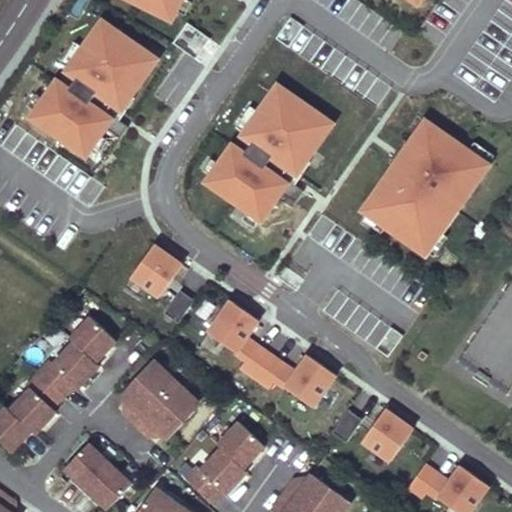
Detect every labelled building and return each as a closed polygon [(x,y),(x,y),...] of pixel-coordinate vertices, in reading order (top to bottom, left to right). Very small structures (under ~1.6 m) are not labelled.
[(129,0),(169,20),(174,10),(178,0),(129,0)] [(186,0),(178,0),(174,10),(183,15),(189,1),(186,0)] [(127,44),(98,23),(64,71),(73,77),(66,88),(54,80),(30,114),(48,127),(46,129),(83,155),(89,147),(98,135),(103,128),(117,138),(125,126),(117,120),(110,115),(108,118),(103,114),(110,103),(117,108),(126,94),(134,83),(136,84),(154,59),(129,41),(127,44)] [(303,158),(310,148),(312,149),(330,123),(304,105),(302,107),(274,87),(256,112),(242,133),(240,136),(249,142),(242,153),(230,145),(216,164),(208,176),(205,179),(223,192),(221,194),(246,211),(257,219),(260,221),(279,192),(293,202),(302,191),(293,185),(286,180),(284,183),(278,179),(286,168),(293,173),(303,158)] [(117,120),(132,98),(126,94),(117,108),(110,103),(103,114),(108,118),(110,115),(117,120)] [(242,133),(256,112),(251,109),(246,108),(233,127),(242,133)] [(456,210),(488,164),(486,163),(467,149),(427,122),(411,145),(414,147),(399,169),(392,165),(362,208),(366,211),(385,224),(394,230),(393,233),(422,253),(424,250),(438,230),(453,208),(456,210)] [(98,135),(89,147),(98,153),(106,140),(98,135)] [(388,162),(392,165),(399,169),(414,147),(411,145),(403,140),(388,162)] [(492,155),(473,141),(467,149),(486,163),(492,155)] [(208,176),(216,164),(208,158),(200,170),(208,176)] [(293,185),(308,162),(303,158),(293,173),(286,168),(278,179),(284,183),(286,180),(293,185)] [(251,227),(257,219),(246,211),(240,219),(251,227)] [(385,224),(366,211),(361,218),(380,231),(385,224)] [(432,256),(446,236),(438,230),(424,250),(432,256)] [(158,297),(180,265),(152,245),(130,277),(158,297)] [(511,283),(461,361),(509,392),(511,387),(511,283)] [(176,323),(192,301),(178,290),(161,312),(176,323)] [(244,338),(257,321),(229,300),(206,332),(234,352),(244,338)] [(53,408),(75,385),(78,389),(100,366),(96,363),(116,341),(90,317),(70,339),(73,343),(53,364),(49,360),(26,385),(30,389),(10,411),(6,407),(0,413),(0,442),(11,453),(31,431),(35,435),(56,412),(53,408)] [(393,354),(402,330),(387,324),(377,348),(393,354)] [(244,360),(254,345),(244,338),(234,352),(244,360)] [(244,360),(238,368),(253,378),(269,355),(254,345),(244,360)] [(269,355),(253,378),(267,388),(273,380),(283,366),(269,355)] [(293,373),(283,387),(310,407),(333,375),(306,355),(293,373)] [(131,406),(123,414),(148,438),(156,430),(167,440),(194,412),(194,398),(161,366),(147,367),(119,395),(131,406)] [(283,387),(293,373),(283,366),(273,380),(283,387)] [(389,462),(411,429),(383,410),(360,442),(389,462)] [(345,441),(360,421),(346,411),(331,431),(345,441)] [(243,469),(264,447),(239,422),(218,445),(221,448),(201,470),(197,466),(185,479),(211,503),(222,491),(225,495),(246,472),(243,469)] [(131,484),(88,444),(64,469),(66,472),(105,508),(107,510),(131,484)] [(426,490),(437,475),(423,465),(407,487),(421,497),(426,490)] [(456,511),(467,511),(488,485),(459,465),(437,498),(456,511)] [(100,511),(105,508),(66,472),(60,479),(95,511),(100,511)] [(344,511),(345,511),(343,497),(311,474),(302,486),(293,479),(273,508),(279,511),(344,511)] [(437,498),(448,482),(437,475),(426,490),(437,498)] [(168,497),(155,488),(152,492),(165,501),(168,497)] [(0,511),(9,511),(7,511),(14,501),(0,492),(0,511)] [(188,511),(168,497),(165,501),(152,492),(137,511),(188,511)]
